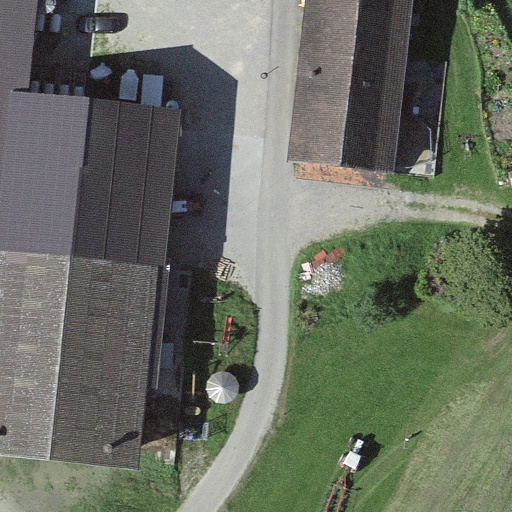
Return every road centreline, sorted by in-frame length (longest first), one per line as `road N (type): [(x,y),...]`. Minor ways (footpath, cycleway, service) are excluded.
road 1 (track): [(197,511),(247,436),(270,362),(290,0)]
road 2 (track): [(511,224),(491,214),(276,201)]
